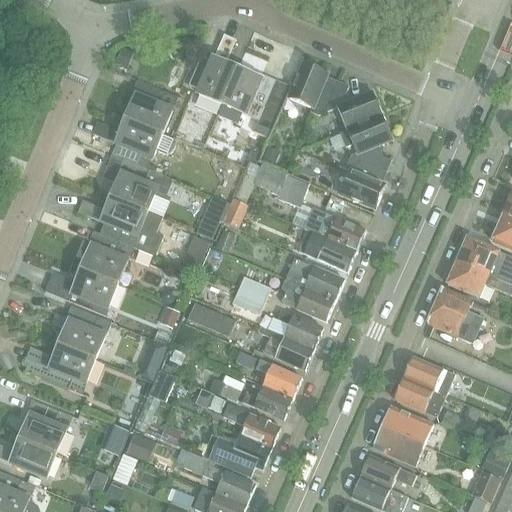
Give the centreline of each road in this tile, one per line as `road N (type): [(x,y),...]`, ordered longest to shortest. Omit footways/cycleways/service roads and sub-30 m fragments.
road 1 (residential): [(437,93),(265,511)]
road 2 (residential): [(331,511),(511,105)]
road 3 (tertiary): [(296,511),(475,114)]
road 4 (residential): [(0,257),(93,34)]
road 5 (residential): [(244,0),(274,22),(437,93)]
road 6 (residential): [(93,34),(244,0)]
